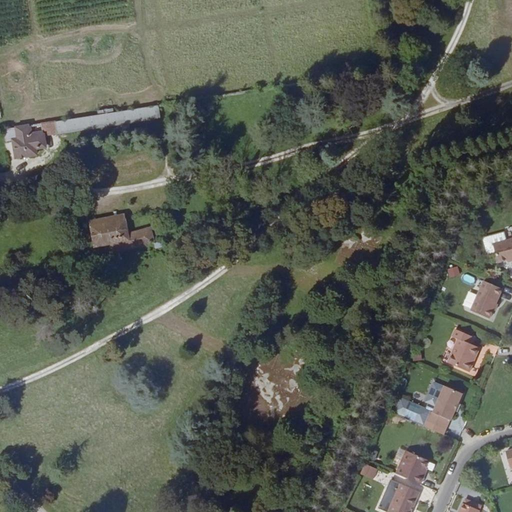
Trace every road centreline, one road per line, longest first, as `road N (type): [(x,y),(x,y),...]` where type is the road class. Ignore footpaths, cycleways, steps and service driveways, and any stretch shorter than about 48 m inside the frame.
road 1 (unclassified): [(396,125),(222,269),(0,391)]
road 2 (unclassified): [(0,183),(98,192),(201,177),(396,125)]
road 3 (unclassified): [(471,0),(435,81),(396,125)]
road 4 (unclassified): [(396,125),(511,81)]
